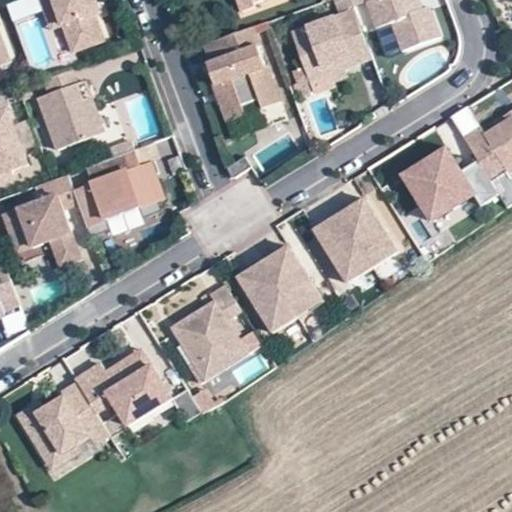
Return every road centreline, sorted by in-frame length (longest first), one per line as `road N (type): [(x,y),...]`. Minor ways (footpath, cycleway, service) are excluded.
road 1 (residential): [(231,232),(470,78),(479,51),(466,0)]
road 2 (residential): [(0,376),(231,232)]
road 3 (residential): [(150,0),(231,232)]
